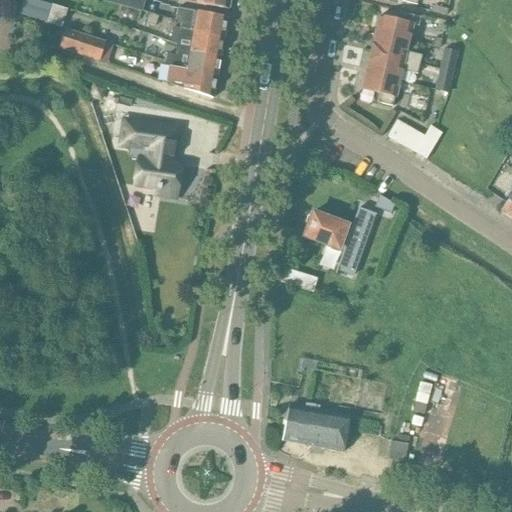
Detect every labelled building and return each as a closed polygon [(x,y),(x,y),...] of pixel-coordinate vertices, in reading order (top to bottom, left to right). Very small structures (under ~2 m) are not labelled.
[(108,0),(108,2),(142,11),(145,0),(108,0)] [(197,4),(229,10),(230,0),(179,0),(179,2),(197,4)] [(177,9),(175,22),(181,23),(180,30),(186,31),(224,38),(228,18),(177,9)] [(376,36),(409,44),(414,27),(418,28),(421,18),(400,13),(397,22),(380,18),(376,36)] [(176,49),(220,57),(224,38),(180,30),(172,29),(170,44),(176,45),(176,49)] [(106,43),(66,30),(59,49),(99,62),(106,43)] [(371,54),(420,65),(422,57),(407,53),(409,44),(376,36),(371,54)] [(170,67),(217,76),(220,57),(176,49),(174,56),(167,55),(164,66),(170,67)] [(439,70),(453,73),(458,52),(443,49),(439,70)] [(367,72),(401,80),(403,72),(417,76),(420,65),(371,54),(367,72)] [(183,89),(213,99),(217,76),(170,67),(167,83),(183,86),(183,89)] [(453,73),(439,70),(434,91),(449,94),(453,73)] [(377,104),(392,108),(394,98),(396,98),(401,80),(367,72),(363,90),(380,94),(377,104)] [(401,112),(398,119),(415,128),(418,120),(401,112)] [(124,121),(120,147),(129,148),(127,159),(139,161),(135,186),(156,190),(155,196),(176,199),(178,191),(180,190),(182,178),(180,176),(181,167),(171,165),(173,151),(177,129),(124,121)] [(409,129),(397,121),(387,138),(400,145),(409,129)] [(441,133),(429,127),(414,154),(426,161),(441,133)] [(423,136),(410,128),(400,145),(414,154),(423,136)] [(511,195),(501,212),(511,218),(511,195)] [(393,217),(397,207),(381,198),(376,211),(393,217)] [(348,226),(313,213),(312,216),(308,217),(305,223),(308,226),(304,238),(340,250),(340,249),(344,250),(335,274),(337,274),(338,271),(353,276),(375,216),(376,216),(376,215),(359,209),(352,229),(347,227),(348,226)] [(283,442),(344,453),(350,417),(319,412),(320,407),(306,405),(305,409),(289,406),(283,442)] [(388,460),(405,463),(409,437),(398,435),(396,443),(390,442),(388,460)]
